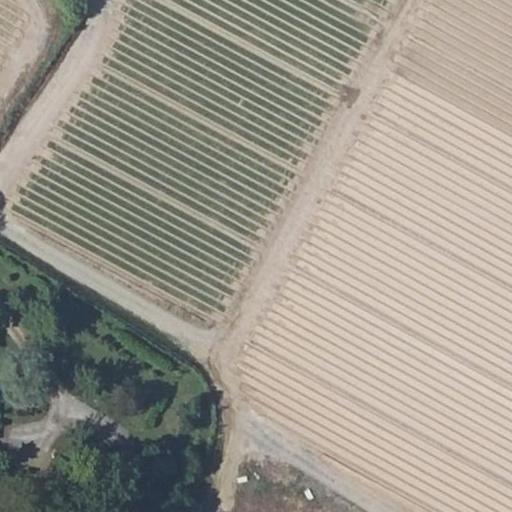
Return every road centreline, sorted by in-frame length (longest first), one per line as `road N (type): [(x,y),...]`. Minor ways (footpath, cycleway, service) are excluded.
road 1 (track): [(0,221),(227,350),(413,0)]
road 2 (track): [(96,0),(94,31),(0,181)]
road 3 (track): [(0,309),(83,424)]
